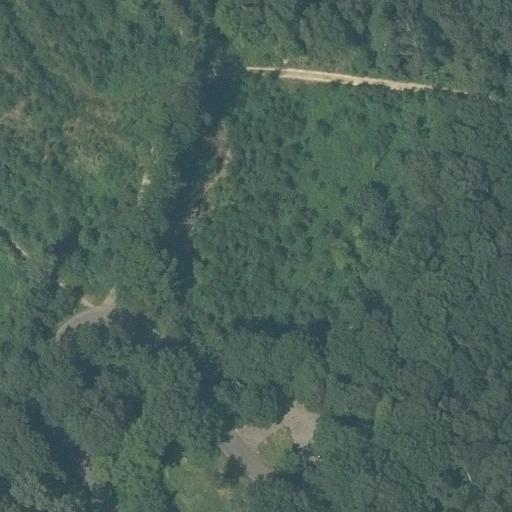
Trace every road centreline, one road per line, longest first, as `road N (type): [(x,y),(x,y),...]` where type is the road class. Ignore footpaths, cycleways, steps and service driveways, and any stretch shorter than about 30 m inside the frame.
road 1 (tertiary): [(108,511),(60,421),(51,369),(70,332),(104,317),(139,331),(236,453),(308,511)]
road 2 (track): [(511,102),(267,72),(194,77)]
road 3 (track): [(104,317),(168,110),(194,77)]
